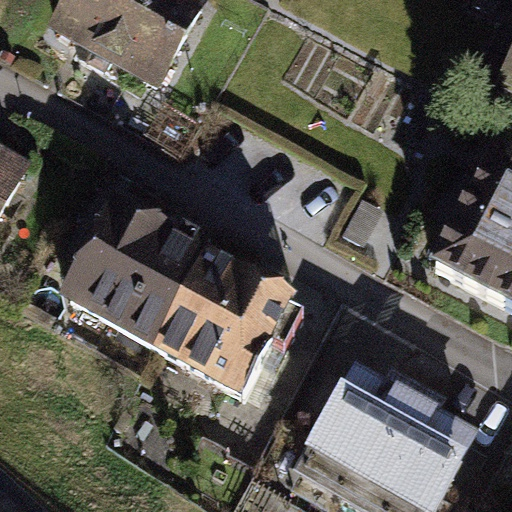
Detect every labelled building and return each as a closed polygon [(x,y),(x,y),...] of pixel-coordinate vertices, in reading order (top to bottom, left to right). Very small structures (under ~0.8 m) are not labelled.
[(214,21),(177,0),(73,0),(51,38),(166,104),(214,21)] [(511,82),(499,103),(511,110),(511,82)] [(511,324),(511,196),(427,153),(375,254),(511,324)] [(0,257),(37,196),(0,173),(0,257)] [(297,321),(109,223),(58,321),(246,418),(297,321)] [(452,511),(482,460),(359,389),(301,490),(338,511),(452,511)]
